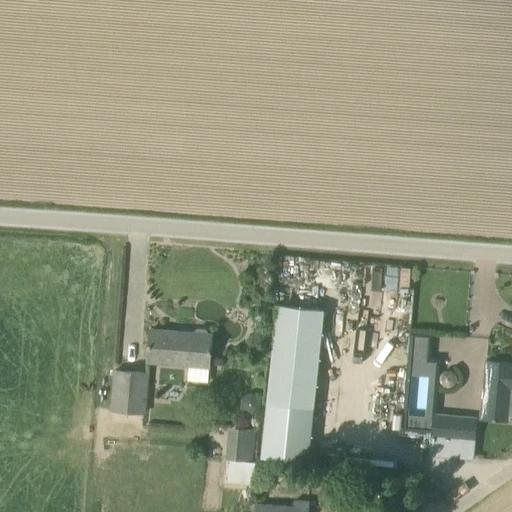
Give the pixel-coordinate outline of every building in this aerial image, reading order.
[(267,404),(290,406),(313,408),(323,310),(277,305),(267,404)] [(208,383),(209,367),(212,336),(150,330),(147,362),(188,365),(187,381),(208,383)] [(511,363),(486,361),(481,419),(508,422),(510,407),(511,407),(511,363)] [(145,414),(149,374),(114,370),(110,411),(145,414)] [(473,459),(477,418),(433,414),(430,455),(473,459)] [(226,460),(227,460),(253,463),(256,430),(229,428),(226,460)] [(307,511),(309,501),(294,500),(294,507),(255,504),(254,511),(307,511)]
